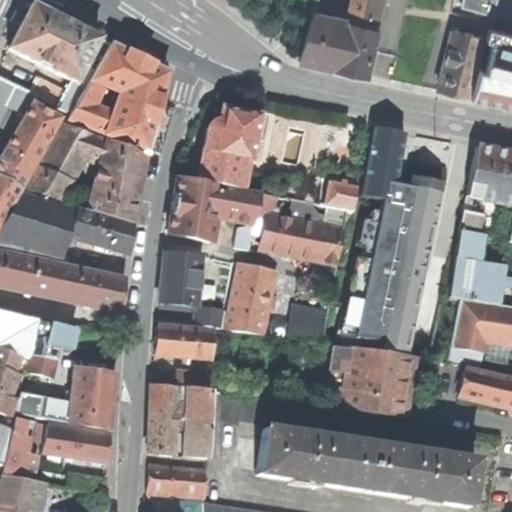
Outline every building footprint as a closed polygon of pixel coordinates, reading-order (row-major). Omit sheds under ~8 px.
[(352,0),(347,22),(336,68),(368,76),(374,51),(379,30),(376,29),(382,0),(352,0)] [(464,0),(463,8),(495,16),(498,0),(464,0)] [(30,6),(8,50),(25,59),(71,81),(74,83),(82,67),(97,39),(30,6)] [(327,66),(336,68),(347,22),(314,14),(299,60),(327,66)] [(480,69),(473,98),(503,104),(511,106),(511,51),(508,51),(511,34),(511,33),(490,29),(488,39),(493,40),(486,70),(480,69)] [(439,89),(439,91),(456,95),(469,98),(484,38),(454,30),(439,89)] [(94,73),(108,45),(103,42),(97,39),(82,67),(94,73)] [(144,153),(166,74),(138,61),(108,45),(94,73),(91,76),(105,81),(124,87),(113,118),(106,137),(144,153)] [(94,73),(82,67),(74,83),(71,81),(64,95),(56,108),(70,116),(77,103),(91,76),(94,73)] [(105,81),(91,76),(77,103),(92,109),(105,81)] [(0,78),(0,101),(7,106),(25,115),(35,97),(0,78)] [(37,80),(29,94),(35,97),(56,108),(64,95),(37,80)] [(92,109),(77,103),(70,116),(67,122),(106,137),(113,118),(92,109)] [(0,180),(17,190),(58,120),(31,104),(25,115),(0,158),(0,180)] [(207,129),(195,182),(213,185),(224,188),(239,191),(245,160),(250,161),(255,140),(260,141),(265,120),(259,119),(260,117),(234,111),(222,108),(219,120),(213,121),(210,123),(208,130),(207,129)] [(82,160),(94,138),(61,125),(38,167),(70,182),(82,160)] [(373,127),(360,194),(377,198),(390,201),(394,185),(399,163),(403,141),(405,134),(373,127)] [(97,166),(138,183),(143,158),(94,138),(82,160),(97,166)] [(511,155),(501,153),(475,148),(473,162),(470,174),(466,197),(472,198),(511,206),(511,155)] [(347,348),(406,356),(442,172),(421,168),(399,163),(394,185),(390,201),(377,198),(347,348)] [(86,212),(131,226),(134,204),(138,183),(97,166),(88,204),(86,212)] [(70,182),(38,167),(25,191),(59,202),(70,182)] [(172,207),(167,235),(209,243),(215,215),(220,214),(224,221),(245,225),(252,226),(254,218),(259,194),(239,191),(224,188),(222,197),(211,195),(213,185),(195,182),(176,178),(172,207)] [(0,222),(18,190),(17,190),(0,180),(0,222)] [(328,180),(322,207),(327,208),(345,212),(350,213),(356,186),(328,180)] [(66,238),(75,209),(71,208),(22,193),(0,228),(0,247),(24,253),(23,256),(59,264),(66,238)] [(254,218),(265,220),(266,217),(270,218),(277,198),(259,194),(254,218)] [(466,197),(462,213),(469,214),(472,198),(466,197)] [(322,207),(277,198),(270,218),(302,223),(322,227),(327,208),(322,207)] [(73,199),(71,208),(75,209),(86,212),(88,204),(73,199)] [(327,208),(322,227),(340,230),(342,231),(345,212),(327,208)] [(129,243),(131,226),(86,212),(75,209),(66,238),(128,255),(129,243)] [(469,214),(462,213),(459,231),(476,234),(480,216),(469,214)] [(295,257),(302,223),(270,218),(266,217),(265,220),(260,250),(277,254),(295,257)] [(295,257),(333,264),(340,230),(322,227),(302,223),(295,257)] [(248,252),(252,226),(245,225),(245,228),(238,227),(234,246),(233,249),(248,252)] [(459,231),(454,268),(477,271),(483,236),(476,234),(459,231)] [(0,254),(0,288),(121,314),(122,299),(123,282),(0,254)] [(162,280),(159,305),(196,308),(202,257),(164,254),(162,280)] [(238,265),(224,330),(261,335),(266,308),(268,298),(274,273),(252,268),(238,265)] [(454,268),(450,298),(460,299),(499,305),(503,275),(477,271),(454,268)] [(430,359),(448,362),(451,347),(460,299),(450,298),(441,297),(441,299),(430,359)] [(483,353),(485,342),(486,331),(511,334),(511,306),(499,305),(460,299),(451,347),(483,353)] [(196,308),(193,326),(221,330),(224,313),(196,308)] [(292,325),(323,330),(324,322),(326,314),(295,309),(292,325)] [(36,322),(0,313),(0,349),(20,357),(27,360),(28,356),(36,322)] [(73,330),(36,322),(28,356),(56,362),(59,350),(68,352),(72,337),(80,339),(83,328),(78,328),(74,327),(73,330)] [(290,325),(289,339),(321,344),(323,330),(292,325),(290,325)] [(155,342),(154,357),(211,361),(213,333),(157,327),(155,342)] [(511,334),(486,331),(485,342),(511,345),(511,334)] [(325,407),(396,419),(397,417),(399,405),(401,389),(404,370),(406,359),(406,356),(347,348),(334,346),(325,407)] [(448,362),(478,368),(483,353),(451,347),(448,362)] [(20,357),(0,349),(0,414),(4,416),(8,403),(19,375),(14,373),(20,357)] [(52,380),(56,362),(28,356),(27,360),(24,374),(52,380)] [(413,360),(406,359),(404,370),(412,371),(413,360)] [(71,404),(69,425),(109,432),(111,407),(115,376),(74,370),(71,404)] [(176,370),(175,386),(178,387),(187,388),(207,390),(209,374),(176,370)] [(511,382),(463,372),(457,397),(511,409),(511,382)] [(150,422),(148,454),(174,457),(176,429),(178,387),(175,386),(151,383),(150,422)] [(176,429),(184,430),(187,388),(178,387),(176,429)] [(207,390),(187,388),(184,430),(182,457),(184,457),(207,459),(209,420),(211,391),(207,390)] [(223,422),(227,394),(211,391),(209,420),(223,422)] [(238,422),(241,396),(227,394),(223,422),(237,424),(238,422)] [(14,415),(69,425),(71,404),(18,395),(16,406),(14,415)] [(241,396),(238,422),(265,425),(268,400),(241,396)] [(16,406),(8,403),(4,416),(13,419),(14,415),(16,406)] [(405,406),(399,405),(397,417),(403,418),(405,406)] [(20,438),(23,421),(13,419),(9,435),(1,468),(0,472),(0,476),(36,483),(38,473),(32,472),(35,457),(23,455),(26,439),(20,438)] [(34,423),(23,421),(20,438),(26,439),(31,440),(34,423)] [(46,425),(41,453),(63,457),(106,464),(107,452),(109,436),(46,425)] [(0,431),(0,468),(1,468),(9,435),(0,431)] [(361,492),(368,447),(315,439),(263,431),(255,476),(361,492)] [(420,456),(368,447),(361,492),(466,508),(472,464),(420,456)] [(52,486),(57,487),(60,475),(63,457),(41,453),(35,457),(32,472),(38,473),(36,483),(52,486)] [(148,482),(147,494),(185,497),(205,499),(207,473),(149,469),(148,482)] [(68,476),(65,489),(102,495),(105,480),(68,474),(68,476)] [(57,487),(65,489),(68,476),(60,475),(57,487)] [(0,511),(30,511),(36,483),(0,476),(0,511)] [(36,483),(30,511),(46,511),(52,486),(36,483)] [(204,511),(205,504),(205,499),(185,497),(183,511),(204,511)]
